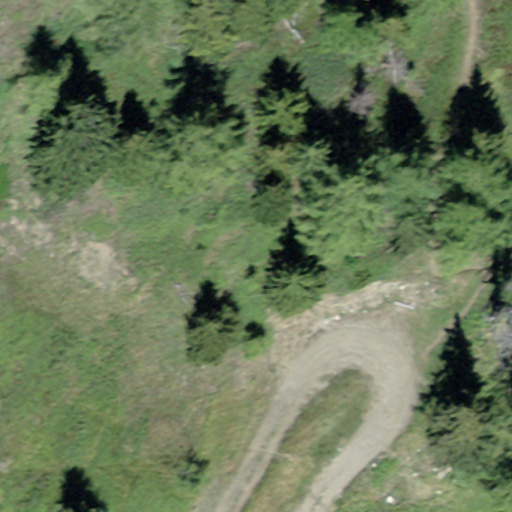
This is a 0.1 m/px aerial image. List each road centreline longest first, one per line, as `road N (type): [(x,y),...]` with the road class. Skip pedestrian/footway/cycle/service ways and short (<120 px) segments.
road 1 (track): [(223,511),(313,368),(356,325),(402,366)]
road 2 (track): [(402,366),(383,427),(306,511)]
